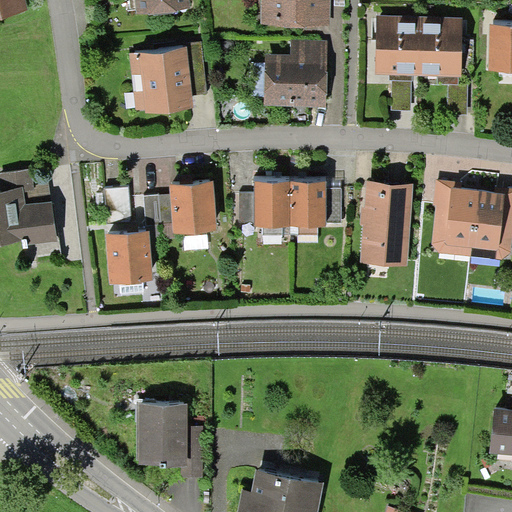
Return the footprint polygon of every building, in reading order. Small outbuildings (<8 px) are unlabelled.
[(0,0),(0,9),(20,5),(19,0),(0,0)] [(137,0),(138,10),(183,5),(182,0),(137,0)] [(273,0),(273,18),(313,19),(313,23),(326,23),(326,0),(273,0)] [(375,70),(416,71),(417,21),(376,20),(375,70)] [(458,21),(417,21),(416,71),(457,72),(458,21)] [(490,68),(511,68),(511,22),(491,22),(490,68)] [(187,104),(186,94),(203,92),(197,43),(185,44),(185,47),(181,48),(181,47),(133,52),(135,73),(131,73),(133,92),(145,91),(147,108),(187,104)] [(266,100),(319,102),(320,59),(247,58),(247,78),(267,78),(266,100)] [(25,240),(53,236),(49,204),(19,209),(17,191),(30,189),(27,170),(0,173),(0,182),(1,192),(0,192),(0,238),(20,236),(21,246),(25,245),(25,240)] [(237,223),(288,223),(288,178),(252,178),(252,193),(237,193),(237,223)] [(324,178),(288,178),(288,223),(339,223),(339,188),(324,188),(324,178)] [(211,225),(208,180),(171,183),(171,194),(156,195),(159,225),(174,224),(174,228),(182,227),(183,247),(186,249),(203,248),(205,245),(204,225),(211,225)] [(401,261),(406,186),(368,183),(363,259),(401,261)] [(129,222),(127,186),(102,188),(105,224),(129,222)] [(437,239),(470,242),(475,191),(450,188),(448,206),(440,205),(437,239)] [(501,194),(475,191),(470,242),(503,246),(506,212),(499,211),(501,194)] [(144,226),(159,225),(156,195),(141,196),(144,226)] [(147,275),(144,231),(107,234),(110,278),(147,275)] [(199,444),(182,444),(182,402),(145,402),(145,419),(140,419),(140,459),(158,459),(158,462),(181,462),(180,476),(199,476),(199,444)] [(511,410),(493,409),(489,447),(511,448),(511,410)] [(310,511),(316,482),(257,470),(249,511),(310,511)]
